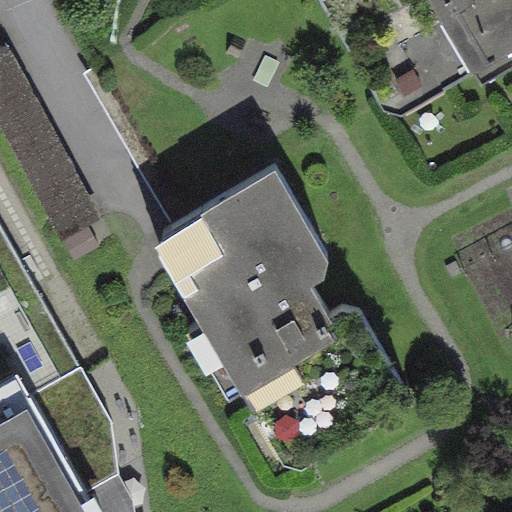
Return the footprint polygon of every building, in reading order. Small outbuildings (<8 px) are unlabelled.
[(511,0),(341,0),(414,117),(511,59),(511,0)] [(101,216),(8,39),(0,43),(0,127),(58,238),(101,216)] [(276,179),(164,245),(289,461),(402,396),(276,179)] [(0,234),(0,264),(13,257),(0,234)] [(105,511),(28,372),(0,387),(0,511),(105,511)]
